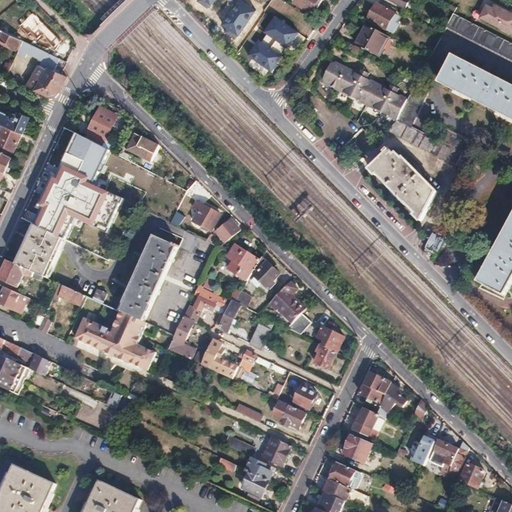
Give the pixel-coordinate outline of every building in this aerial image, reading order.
[(295,0),(295,2),(312,12),(318,0),(295,0)] [(378,2),(369,18),(387,28),(388,27),(391,29),(393,25),(390,23),(396,12),(394,11),(397,7),(385,0),(380,0),(379,2),(378,2)] [(277,5),(267,20),(290,36),(300,21),(293,16),(297,9),(292,5),(289,9),(287,8),(285,11),(277,5)] [(487,6),(480,19),(511,34),(511,14),(495,6),(493,10),(487,6)] [(62,41),(33,12),(19,27),(28,36),(31,33),(38,41),(42,35),(56,49),(62,41)] [(454,13),(446,27),(511,60),(511,43),(462,18),(454,13)] [(368,25),(357,45),(384,59),(395,39),(368,25)] [(0,29),(0,42),(20,52),(24,41),(0,29)] [(20,52),(19,53),(26,56),(27,55),(45,64),(44,66),(39,64),(36,69),(38,70),(29,86),(51,96),(58,94),(67,78),(62,75),(53,71),(59,58),(24,41),(20,52)] [(456,48),(440,83),(511,119),(511,77),(501,72),(456,48)] [(332,65),(325,80),(326,84),(398,120),(408,99),(337,63),(332,65)] [(408,99),(398,120),(412,127),(430,90),(416,83),(408,99)] [(106,100),(101,110),(116,118),(121,108),(106,100)] [(0,110),(0,122),(5,125),(24,133),(31,118),(20,113),(19,115),(15,113),(13,114),(11,117),(6,115),(7,114),(0,110)] [(101,110),(91,129),(86,138),(101,146),(105,140),(116,118),(101,110)] [(398,120),(387,131),(466,172),(473,159),(439,141),(412,127),(398,120)] [(0,143),(16,150),(24,133),(5,125),(0,122),(0,143)] [(446,128),(439,141),(473,159),(480,146),(446,128)] [(75,132),(69,142),(108,162),(113,153),(101,146),(86,138),(75,132)] [(351,137),(353,146),(368,143),(366,133),(351,137)] [(136,134),(127,151),(146,161),(146,160),(150,162),(153,157),(159,147),(136,134)] [(390,150),(371,170),(377,176),(378,175),(395,192),(393,193),(398,198),(399,196),(416,214),(415,215),(421,221),(423,220),(437,191),(405,158),(403,160),(398,154),(396,156),(390,150)] [(0,169),(6,172),(12,159),(0,153),(0,169)] [(16,155),(14,161),(25,166),(28,160),(16,155)] [(69,167),(54,197),(69,205),(77,191),(85,175),(69,167)] [(85,175),(77,191),(90,198),(98,183),(85,175)] [(157,194),(150,206),(164,214),(175,193),(159,185),(155,192),(157,194)] [(124,196),(113,215),(129,224),(138,207),(140,205),(124,196)] [(197,203),(194,209),(200,213),(195,223),(211,232),(220,215),(197,203)] [(511,219),(479,282),(506,296),(511,285),(511,219)] [(231,220),(219,230),(229,240),(240,231),(231,220)] [(37,226),(18,266),(44,277),(63,239),(37,226)] [(429,244),(427,249),(437,254),(446,237),(436,232),(429,244)] [(155,238),(121,312),(145,323),(179,249),(155,238)] [(235,246),(228,259),(234,262),(229,271),(248,282),(252,275),(261,261),(235,246)] [(261,261),(252,275),(256,278),(263,284),(267,288),(269,287),(271,290),(276,284),(274,282),(281,275),(263,257),(261,261)] [(9,261),(0,279),(18,288),(25,274),(42,282),(44,277),(18,266),(9,261)] [(256,278),(253,281),(260,287),(263,284),(256,278)] [(207,281),(204,288),(212,292),(215,285),(207,281)] [(291,282),(270,305),(277,311),(280,308),(295,322),(302,315),(304,313),(289,299),(298,290),(291,282)] [(60,284),(53,300),(59,303),(62,298),(80,307),(85,296),(60,284)] [(200,298),(195,308),(190,306),(184,318),(195,323),(198,324),(206,308),(215,313),(216,310),(223,314),(228,303),(203,290),(204,288),(199,286),(195,295),(200,298)] [(7,288),(0,301),(0,303),(23,314),(28,304),(29,305),(32,299),(7,288)] [(235,288),(229,300),(232,301),(235,303),(242,292),(235,288)] [(98,291),(94,300),(104,305),(108,295),(98,291)] [(224,318),(221,326),(223,327),(225,333),(227,334),(242,306),(248,309),(254,298),(242,292),(235,303),(232,301),(224,318)] [(85,318),(76,338),(104,351),(103,352),(129,364),(129,363),(149,372),(157,354),(140,346),(149,325),(145,323),(121,312),(113,331),(110,333),(108,332),(110,329),(94,322),(93,325),(89,323),(90,320),(85,318)] [(295,322),(288,329),(301,335),(305,326),(307,328),(311,324),(302,315),(295,322)] [(263,316),(250,345),(262,350),(272,330),(267,328),(271,320),(263,316)] [(220,317),(216,326),(221,326),(224,318),(220,317)] [(45,318),(39,330),(48,334),(53,321),(45,318)] [(184,318),(169,350),(192,361),(197,351),(185,345),(195,323),(184,318)] [(324,327),(319,338),(326,341),(324,346),(338,353),(345,337),(324,327)] [(206,357),(202,365),(234,380),(239,368),(221,359),(225,351),(222,350),(224,345),(215,341),(214,340),(206,357)] [(12,344),(9,350),(12,352),(11,353),(19,357),(23,349),(12,344)] [(321,354),(316,364),(329,370),(338,353),(324,346),(322,345),(318,352),(321,354)] [(23,349),(19,357),(33,364),(31,369),(46,376),(52,363),(23,349)] [(247,352),(243,359),(253,364),(256,356),(247,352)] [(199,353),(195,362),(202,365),(206,357),(199,353)] [(0,386),(16,394),(28,368),(0,354),(0,386)] [(371,373),(366,386),(387,396),(393,384),(371,373)] [(393,384),(387,396),(382,405),(378,415),(380,416),(387,419),(389,415),(396,404),(403,409),(408,402),(401,397),(403,394),(396,388),(398,386),(395,383),(393,385),(393,384)] [(302,386),(294,402),(310,409),(317,394),(302,386)] [(366,386),(361,395),(382,405),(387,396),(366,386)] [(279,395),(277,400),(289,405),(293,398),(290,396),(291,392),(283,388),(279,395)] [(421,401),(415,415),(423,419),(428,408),(421,401)] [(285,422),(283,425),(289,428),(290,424),(300,429),(307,413),(290,406),(283,421),(285,422)] [(365,408),(355,431),(368,437),(380,416),(378,415),(365,408)] [(256,412),(252,419),(266,426),(269,418),(256,412)] [(380,416),(368,437),(377,442),(388,420),(387,419),(380,416)] [(412,457),(411,461),(425,467),(429,459),(437,439),(428,435),(418,459),(412,457)] [(230,437),(226,445),(247,455),(251,447),(230,437)] [(352,437),(344,455),(359,461),(358,463),(364,466),(365,464),(366,464),(375,445),(357,437),(356,438),(352,437)] [(274,438),(265,458),(284,467),(293,447),(274,438)] [(442,443),(434,464),(446,469),(443,476),(449,478),(460,450),(442,443)] [(449,478),(450,478),(459,482),(460,483),(464,475),(460,473),(470,449),(463,443),(460,450),(449,478)] [(400,449),(397,455),(405,459),(408,453),(400,449)] [(253,458),(247,470),(251,472),(269,481),(273,473),(270,471),(272,466),(253,458)] [(222,459),(219,465),(234,472),(237,466),(222,459)] [(333,469),(329,479),(331,480),(349,488),(357,471),(337,462),(336,463),(334,463),(332,468),(333,469)] [(464,475),(460,483),(478,491),(486,473),(468,465),(464,475)] [(16,466),(0,499),(0,511),(43,511),(56,485),(16,466)] [(251,472),(244,488),(263,497),(271,481),(269,481),(251,472)] [(450,478),(448,483),(457,487),(459,482),(450,478)] [(101,480),(86,511),(137,511),(143,500),(101,480)] [(331,480),(325,493),(346,502),(347,500),(352,489),(349,488),(331,480)] [(455,491),(446,511),(448,511),(453,511),(459,501),(457,500),(460,494),(455,491)] [(325,493),(318,509),(325,511),(341,511),(346,502),(325,493)] [(247,494),(245,499),(257,505),(259,500),(247,494)] [(493,507),(490,511),(511,511),(511,506),(504,503),(501,510),(493,507)]
